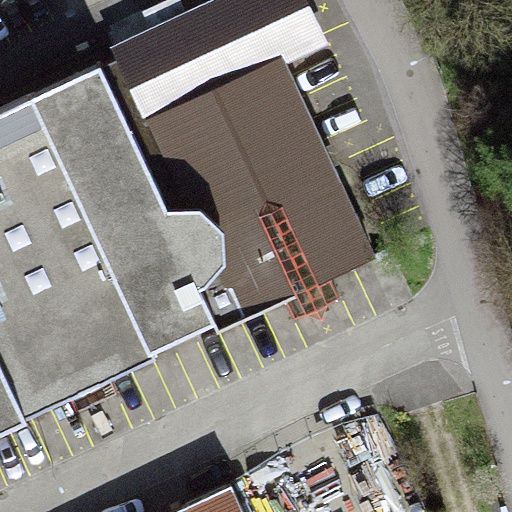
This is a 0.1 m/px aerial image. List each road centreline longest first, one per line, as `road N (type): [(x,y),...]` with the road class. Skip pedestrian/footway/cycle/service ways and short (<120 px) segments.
road 1 (residential): [(73,511),(489,340)]
road 2 (residential): [(489,340),(462,237),(360,0)]
